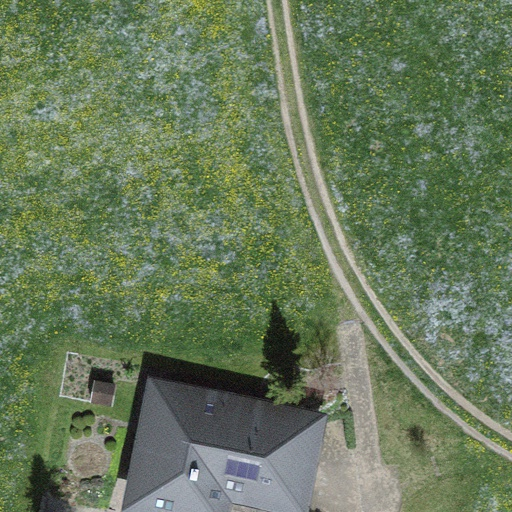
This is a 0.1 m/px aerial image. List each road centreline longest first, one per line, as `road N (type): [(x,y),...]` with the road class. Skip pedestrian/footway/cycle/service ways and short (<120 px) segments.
road 1 (track): [(511,443),(427,380),(362,296),(316,190),(279,0)]
road 2 (track): [(382,511),(339,243)]
